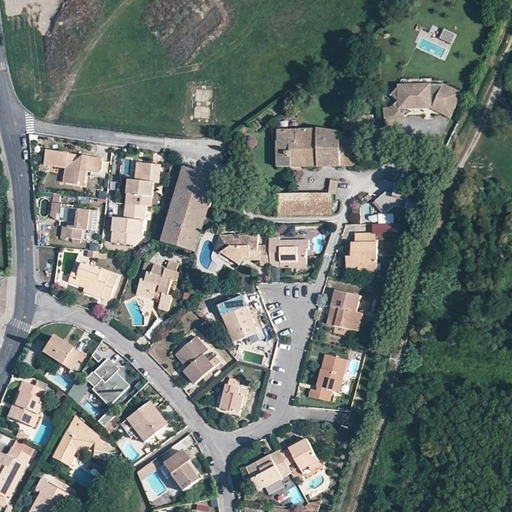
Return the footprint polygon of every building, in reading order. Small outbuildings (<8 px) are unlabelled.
[(457,34),(446,28),(441,37),(453,43),(457,34)] [(407,91),(397,84),(390,93),(398,99),(392,107),(385,109),(389,126),(397,124),(399,126),(408,115),(405,112),(409,106),(427,107),(427,103),(433,103),(433,107),(454,114),(462,90),(444,84),(431,84),(430,93),(424,93),(413,84),(407,91)] [(431,84),(413,84),(424,93),(430,93),(431,84)] [(258,127),(269,120),(263,110),(252,117),(258,127)] [(318,130),(278,130),(278,142),(277,142),(277,168),(290,168),(301,167),(302,167),(319,167),(318,130)] [(319,130),(318,130),(319,167),(352,166),(352,157),(351,138),(341,138),(341,133),(319,130)] [(46,151),(44,166),(65,169),(63,183),(78,185),(78,182),(85,183),(87,171),(99,173),(101,159),(83,156),(74,162),(68,161),(69,154),(46,151)] [(161,165),(142,163),(140,181),(136,181),(129,180),(128,194),(133,195),(133,205),(147,206),(152,207),(155,183),(159,183),(161,165)] [(219,178),(184,167),(162,241),(197,252),(205,225),(211,204),(219,178)] [(212,204),(220,178),(219,178),(211,204),(212,204)] [(329,194),(331,194),(336,195),(338,182),(330,181),(329,194)] [(387,192),(378,200),(388,212),(397,204),(420,210),(425,189),(399,182),(396,193),(387,192)] [(332,215),(331,194),(329,194),(292,195),(278,195),(278,216),(332,215)] [(388,212),(378,200),(375,203),(386,214),(388,212)] [(65,222),(64,228),(64,238),(81,239),(82,230),(88,231),(90,211),(70,209),(71,205),(52,203),(50,216),(56,221),(65,222)] [(133,205),(127,205),(126,213),(129,214),(129,219),(126,219),(116,218),(115,231),(118,232),(117,244),(135,246),(136,245),(137,234),(144,235),(147,206),(133,205)] [(460,224),(482,237),(487,226),(467,214),(460,224)] [(197,252),(206,225),(205,225),(197,252)] [(377,234),(377,241),(397,240),(401,225),(373,225),(373,234),(377,234)] [(137,234),(136,245),(144,238),(144,235),(137,234)] [(355,234),(356,243),(352,243),(352,257),(347,257),(347,268),(359,268),(359,273),(377,273),(377,243),(377,241),(377,234),(373,234),(355,234)] [(260,261),(260,251),(258,251),(258,240),(249,240),(250,236),(239,236),(239,239),(234,239),(232,236),(220,236),(227,248),(220,253),(239,265),(242,261),(244,257),(250,257),(250,261),(260,261)] [(270,253),(270,266),(306,266),(306,249),(309,249),(309,240),(280,241),(280,238),(270,238),(270,251),(270,253)] [(106,253),(101,252),(87,251),(87,257),(104,259),(106,253)] [(270,253),(270,251),(260,251),(260,261),(260,266),(270,266),(270,253)] [(151,265),(146,281),(142,279),(138,291),(153,296),(153,298),(163,300),(160,309),(168,311),(172,296),(168,295),(173,280),(178,281),(180,273),(176,272),(178,263),(169,261),(167,269),(151,265)] [(82,264),(79,274),(75,284),(85,288),(103,294),(101,301),(108,303),(118,277),(110,274),(82,264)] [(151,265),(146,264),(142,279),(146,281),(151,265)] [(75,284),(79,274),(73,272),(69,282),(75,284)] [(103,294),(85,288),(83,295),(101,301),(103,294)] [(336,290),(332,307),(336,308),(334,317),(329,316),(327,324),(360,332),(364,314),(357,312),(361,296),(336,290)] [(152,300),(153,298),(153,296),(138,291),(137,295),(152,300)] [(219,306),(223,318),(234,342),(258,333),(257,330),(248,307),(243,296),(219,306)] [(252,306),(248,307),(257,330),(261,328),(252,306)] [(54,337),(43,353),(72,372),(76,364),(80,358),(72,352),(73,350),(54,337)] [(176,355),(181,361),(183,359),(190,367),(187,369),(184,372),(195,385),(215,367),(204,354),(209,351),(197,337),(176,355)] [(318,387),(335,391),(340,393),(348,360),(326,355),(318,387)] [(183,359),(181,361),(187,369),(190,367),(183,359)] [(112,406),(129,387),(116,374),(119,371),(107,360),(94,374),(102,381),(94,389),(112,406)] [(102,381),(94,374),(93,373),(86,380),(94,388),(94,389),(102,381)] [(40,404),(41,401),(44,392),(22,382),(18,391),(20,392),(15,406),(17,408),(13,419),(27,425),(32,414),(37,416),(42,404),(40,404)] [(77,382),(68,395),(79,403),(88,390),(77,382)] [(241,388),(227,385),(221,408),(241,414),(245,397),(247,397),(249,390),(241,388)] [(335,391),(318,387),(316,391),(329,394),(327,401),(332,402),(335,391)] [(111,405),(94,388),(91,391),(109,408),(111,405)] [(329,394),(316,391),(311,389),(309,397),(327,401),(329,394)] [(150,403),(147,406),(164,429),(167,426),(150,403)] [(164,429),(147,406),(126,420),(144,444),(164,429)] [(109,412),(103,419),(108,423),(115,417),(109,412)] [(103,419),(100,423),(104,427),(108,423),(103,419)] [(17,429),(15,434),(26,439),(28,434),(17,429)] [(75,458),(74,458),(77,451),(93,454),(93,460),(107,462),(108,454),(96,435),(67,431),(57,449),(52,459),(70,468),(75,458)] [(307,439),(297,444),(299,447),(308,442),(307,439)] [(289,448),(281,453),(288,466),(297,462),(302,471),(319,462),(308,442),(299,447),(297,444),(289,448)] [(174,446),(162,457),(167,462),(179,450),(174,446)] [(0,453),(0,496),(4,498),(22,465),(26,456),(10,449),(6,457),(0,453)] [(260,491),(283,479),(292,473),(288,466),(281,453),(279,450),(270,455),(272,458),(267,461),(266,458),(247,468),(260,491)] [(182,452),(163,466),(171,477),(182,493),(198,481),(194,475),(197,473),(182,452)] [(30,458),(26,456),(22,465),(4,498),(0,496),(0,502),(6,506),(30,458)] [(171,477),(163,466),(158,470),(165,480),(171,477)] [(138,472),(141,479),(151,474),(147,467),(138,472)] [(41,478),(35,490),(40,493),(29,511),(52,511),(53,509),(58,511),(59,511),(68,495),(46,484),(47,481),(41,478)] [(309,503),(304,510),(318,511),(322,501),(309,503)]
